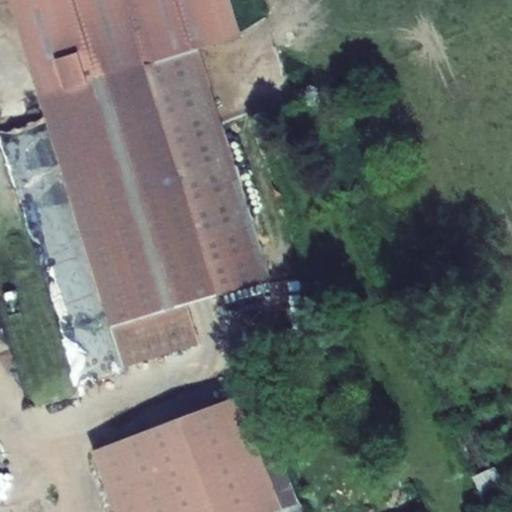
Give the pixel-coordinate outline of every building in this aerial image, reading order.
[(208,76),(200,51),(44,97),(52,122),(208,76)] [(125,367),(142,362),(130,322),(188,305),(269,280),(208,76),(52,122),(125,367)] [(0,234),(0,299),(29,405),(80,392),(35,225),(0,234)] [(130,322),(142,362),(200,345),(188,305),(130,322)] [(274,486),(237,395),(85,456),(107,511),(297,511),(285,482),(274,486)] [(421,511),(409,482),(339,511),(421,511)]
